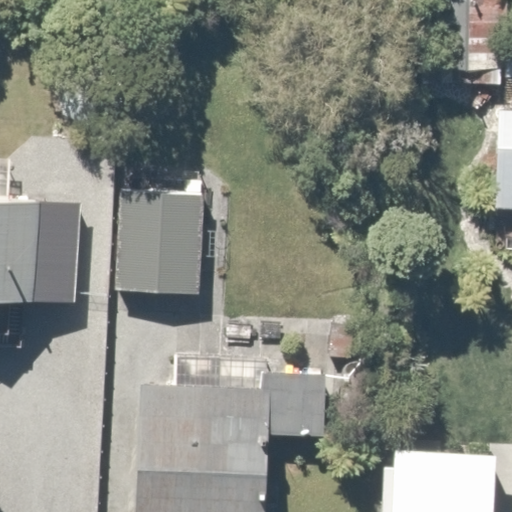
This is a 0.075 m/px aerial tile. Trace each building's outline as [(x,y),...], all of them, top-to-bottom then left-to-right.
[(501,135),(501,211),(511,210),(511,48),(502,49),(501,102),(481,102),(481,135),(501,135)] [(207,191),(122,189),(120,286),(204,288),(207,191)] [(84,199),(0,197),(0,305),(43,306),(43,298),(82,298),(84,199)] [(241,384),(130,383),(128,511),(254,511),(255,429),(314,429),(315,372),(241,371),(241,384)] [(499,511),(500,491),(429,490),(428,511),(499,511)]
